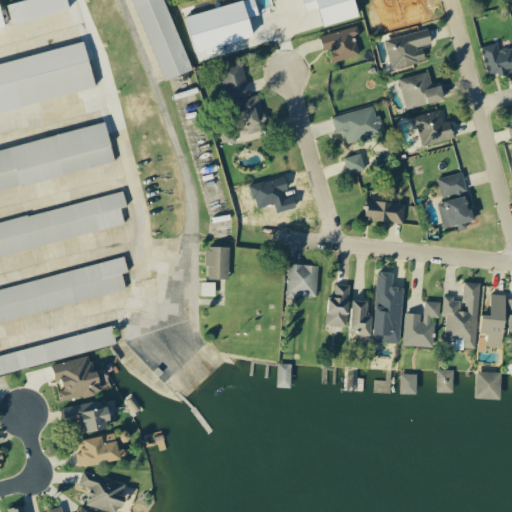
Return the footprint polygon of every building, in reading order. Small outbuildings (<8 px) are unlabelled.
[(71,9),(68,0),(22,0),(7,4),(12,24),(71,9)] [(133,0),(162,81),(189,71),(164,0),(133,0)] [(304,0),(307,11),(320,8),(325,26),(361,16),(356,0),(304,0)] [(245,39),(247,27),(243,27),(238,26),(236,16),(232,16),(234,25),(226,26),(225,30),(203,26),(198,21),(202,45),(202,47),(245,39)] [(322,35),(330,63),(360,55),(355,36),(360,35),(358,26),(322,35)] [(393,69),(427,60),(423,45),(433,43),(429,28),(385,39),(393,69)] [(511,69),(511,48),(500,52),(498,43),(482,46),(489,75),(498,73),(511,69)] [(0,64),(0,114),(98,93),(87,45),(0,64)] [(251,94),(242,60),(222,66),(231,100),(251,94)] [(446,99),(442,85),(433,87),(429,71),(399,79),(407,109),(446,99)] [(249,134),(269,127),(259,94),(238,100),(249,134)] [(333,116),(337,133),(344,131),(347,142),(383,134),(376,105),(333,116)] [(422,146),(455,137),(451,121),(445,122),(441,109),(414,117),(422,146)] [(0,148),(0,190),(117,165),(108,125),(0,148)] [(222,141),(236,141),(236,130),(222,131),(222,141)] [(366,170),(363,154),(345,157),(348,173),(366,170)] [(443,196),(467,190),(463,171),(438,177),(443,196)] [(0,221),(0,256),(126,226),(122,206),(128,204),(125,192),(0,221)] [(444,226),(458,223),(459,229),(468,227),(467,220),(475,218),(470,194),(439,201),(444,226)] [(368,219),(405,221),(406,201),(369,200),(368,219)] [(230,277),(230,245),(208,245),(207,276),(230,277)] [(0,288),(0,321),(128,294),(123,272),(129,270),(127,261),(0,288)] [(318,296),(319,264),(289,263),(288,295),(318,296)] [(401,342),(403,286),(393,285),(393,271),(378,270),(375,341),(401,342)] [(202,295),(216,294),(216,280),(202,281),(202,295)] [(444,296),(443,315),(446,315),(445,337),(454,337),(453,347),(477,348),(480,281),(464,280),(463,298),(444,296)] [(350,283),(332,282),(330,324),(348,325),(350,283)] [(508,293),(491,293),(491,312),(482,312),(482,330),(488,330),(488,345),(505,346),(508,293)] [(368,313),(368,299),(353,298),(352,329),(356,330),(355,338),(372,339),(373,313),(368,313)] [(405,312),(403,345),(432,346),(434,316),(440,317),(440,301),(424,300),(423,313),(405,312)] [(0,373),(118,345),(113,326),(0,354),(0,373)] [(53,363),(56,380),(63,378),(65,388),(59,390),(61,400),(101,392),(93,354),(53,363)] [(502,371),(481,371),(481,395),(502,395),(502,371)] [(418,373),(402,373),(401,393),(417,393),(418,373)] [(63,406),(66,422),(80,419),(83,431),(112,426),(107,398),(63,406)] [(80,466),(121,457),(116,431),(78,439),(81,451),(77,452),(80,466)] [(115,511),(120,511),(125,494),(123,493),(126,482),(83,470),(79,483),(92,487),(87,504),(115,511)]
